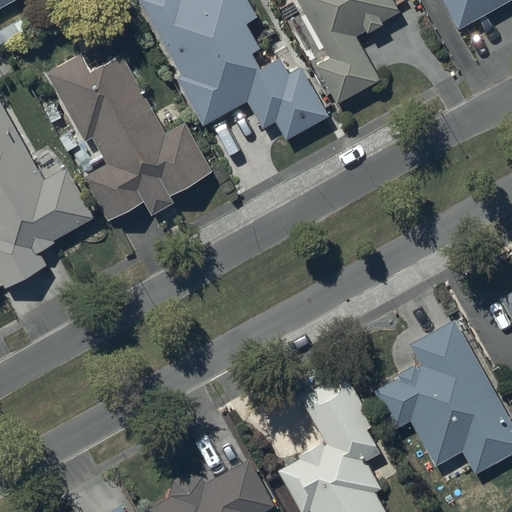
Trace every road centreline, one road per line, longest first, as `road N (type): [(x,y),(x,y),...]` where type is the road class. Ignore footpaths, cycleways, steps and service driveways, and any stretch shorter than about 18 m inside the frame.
road 1 (residential): [(511,191),(0,478)]
road 2 (residential): [(0,381),(511,96)]
